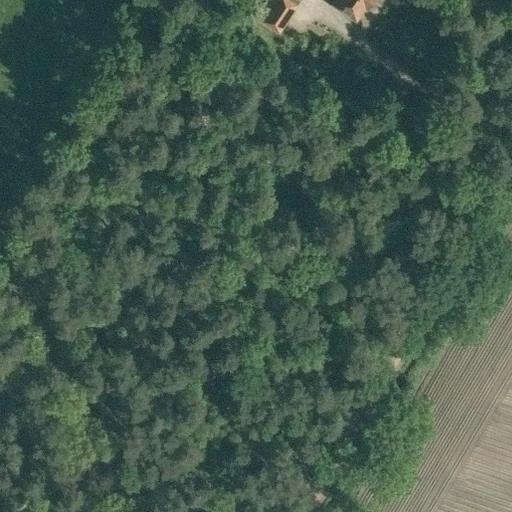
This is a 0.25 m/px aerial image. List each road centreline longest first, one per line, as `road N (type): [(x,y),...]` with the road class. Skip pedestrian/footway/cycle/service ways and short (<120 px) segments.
road 1 (track): [(511,162),(305,511)]
road 2 (track): [(127,511),(0,238)]
